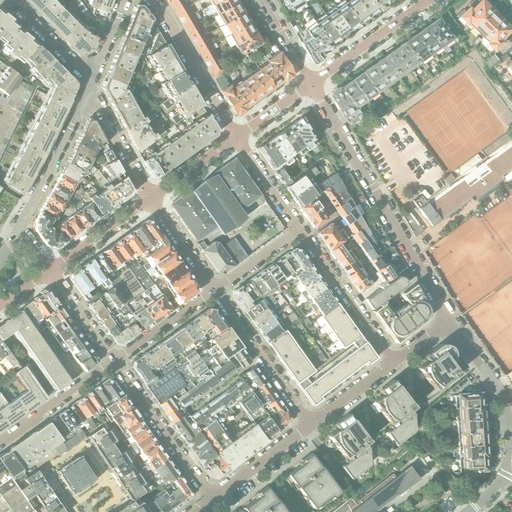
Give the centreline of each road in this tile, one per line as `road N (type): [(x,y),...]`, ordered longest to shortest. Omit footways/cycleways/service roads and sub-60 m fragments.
road 1 (residential): [(449,324),(310,84)]
road 2 (residential): [(49,270),(20,227),(89,83)]
road 3 (residential): [(212,499),(114,361)]
road 4 (residential): [(311,426),(214,289)]
road 5 (residential): [(393,365),(298,230)]
road 6 (residential): [(234,138),(151,0)]
road 7 (residential): [(310,84),(428,0)]
road 8 (residential): [(0,441),(114,361)]
road 9 (residential): [(89,83),(150,198)]
road 10 (residential): [(49,270),(150,198)]
road 11 (residential): [(508,430),(501,395),(449,324)]
road 12 (residential): [(114,361),(214,289)]
road 13 (residential): [(311,426),(212,499)]
